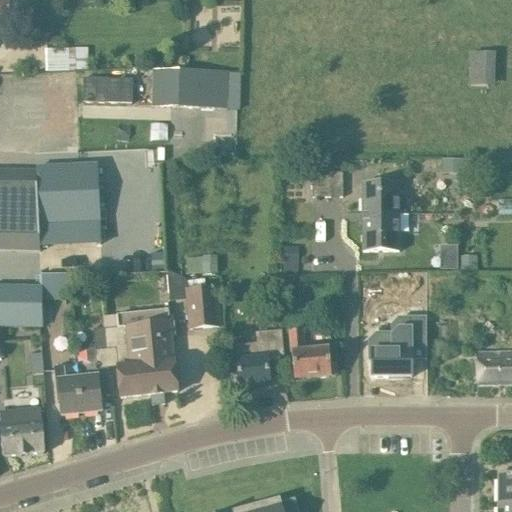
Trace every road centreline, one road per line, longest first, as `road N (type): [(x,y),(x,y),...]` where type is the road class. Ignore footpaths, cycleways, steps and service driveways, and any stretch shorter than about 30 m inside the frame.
road 1 (residential): [(0,497),(207,435),(326,417)]
road 2 (residential): [(326,417),(461,416)]
